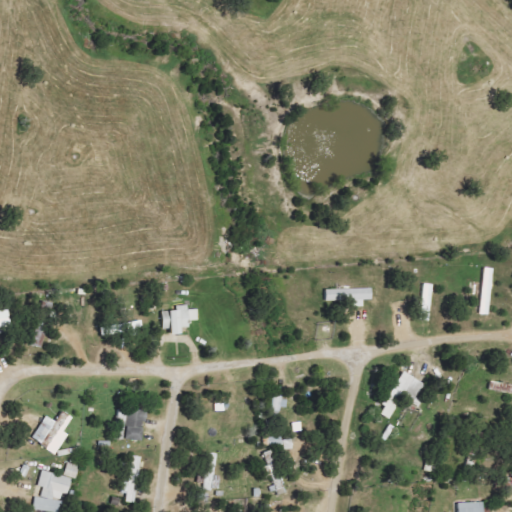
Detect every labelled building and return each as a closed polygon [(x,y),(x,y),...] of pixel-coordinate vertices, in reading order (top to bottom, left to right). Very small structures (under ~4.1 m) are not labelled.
[(480,314),(489,315),(490,273),(482,273),(480,314)] [(431,285),(422,284),(421,321),(429,321),(431,285)] [(326,302),(352,301),(352,307),(363,307),(363,300),(372,300),(372,289),(325,290),(326,302)] [(162,312),(162,329),(170,329),(170,335),(180,335),(180,328),(189,328),(189,321),(197,321),(197,309),(187,310),(187,306),(176,306),(176,311),(162,312)] [(0,328),(11,326),(8,310),(0,310),(0,328)] [(101,337),(142,329),(140,320),(100,328),(101,337)] [(424,385),(404,372),(382,406),(385,407),(380,415),(388,420),(402,398),(412,404),(424,385)] [(287,411),(288,398),(273,397),(272,410),(287,411)] [(143,441),(145,411),(118,409),(117,419),(125,419),(124,440),(143,441)] [(43,444),(54,421),(45,416),(33,439),(43,444)] [(289,438),(263,440),(264,448),(284,447),(284,448),(290,447),(289,438)] [(216,454),(206,453),(205,490),(219,491),(220,476),(215,476),(216,454)] [(139,457),(131,457),(129,483),(122,482),(121,494),(126,494),(126,503),(136,504),(139,457)] [(76,479),(80,467),(68,463),(64,476),(76,479)] [(45,511),(60,511),(62,501),(65,501),(70,477),(41,472),(38,487),(42,488),(40,498),(35,497),(32,510),(45,511)] [(458,503),(458,511),(483,511),(483,503),(458,503)]
